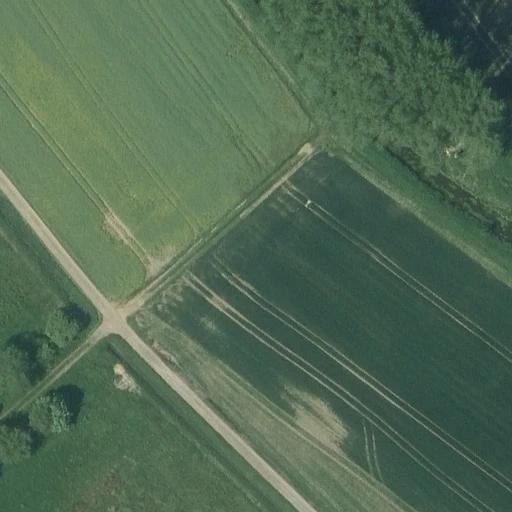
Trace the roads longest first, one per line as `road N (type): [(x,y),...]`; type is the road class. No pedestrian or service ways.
road 1 (track): [(0,445),(340,153),(511,289)]
road 2 (track): [(318,511),(132,330),(0,169)]
